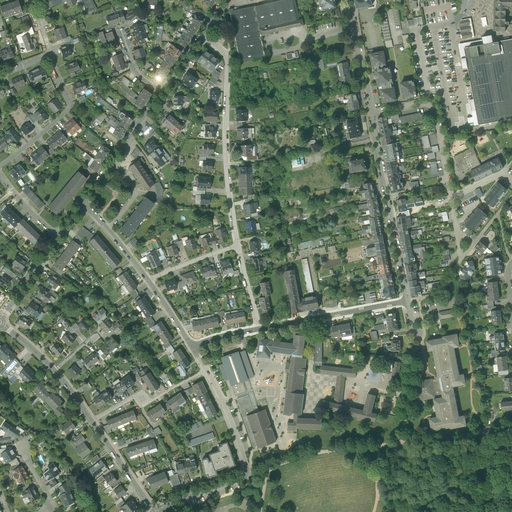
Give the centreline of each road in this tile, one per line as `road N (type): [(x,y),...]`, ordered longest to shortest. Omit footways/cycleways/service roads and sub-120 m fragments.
road 1 (residential): [(201,36),(227,56),(225,146),(237,245)]
road 2 (residential): [(205,371),(246,474),(152,511)]
road 3 (residential): [(371,113),(407,301)]
road 4 (residential): [(371,113),(433,108),(457,229)]
road 5 (residential): [(258,329),(407,301)]
road 6 (residential): [(50,54),(70,105),(0,165)]
road 7 (residential): [(91,421),(138,394),(147,403),(205,371)]
